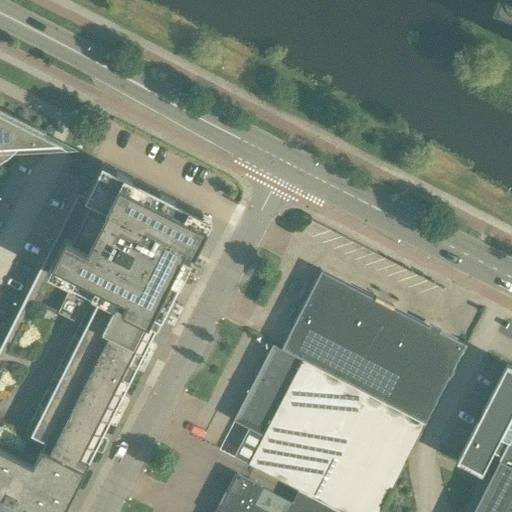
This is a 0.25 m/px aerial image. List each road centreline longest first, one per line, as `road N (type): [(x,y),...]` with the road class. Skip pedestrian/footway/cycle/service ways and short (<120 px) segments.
road 1 (unclassified): [(101,511),(284,168)]
road 2 (secondary): [(284,168),(0,13)]
road 3 (secondary): [(511,280),(284,168)]
